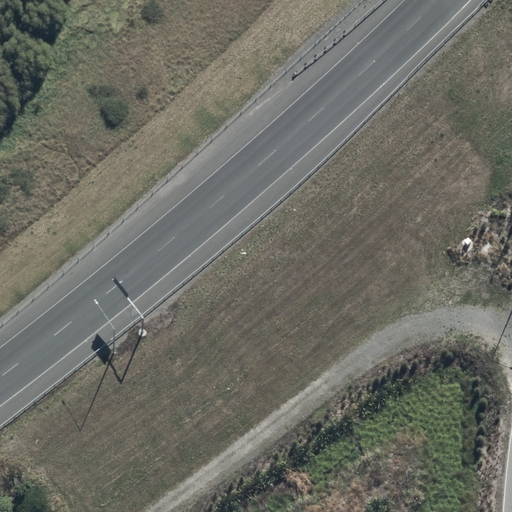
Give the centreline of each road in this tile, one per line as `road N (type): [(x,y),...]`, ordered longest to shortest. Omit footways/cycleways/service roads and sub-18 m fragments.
road 1 (motorway): [(434,0),(177,235),(0,377)]
road 2 (track): [(511,335),(442,330),(376,352),(309,391),(150,511)]
